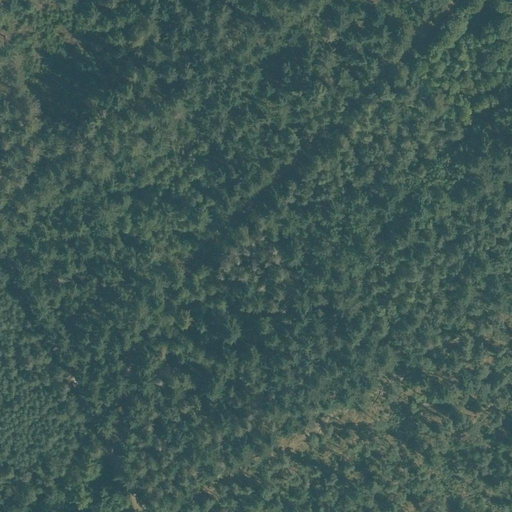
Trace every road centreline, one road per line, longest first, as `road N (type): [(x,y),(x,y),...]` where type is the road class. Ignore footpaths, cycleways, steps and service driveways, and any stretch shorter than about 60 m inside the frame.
road 1 (track): [(110,436),(146,306),(186,257),(451,0)]
road 2 (track): [(167,511),(110,436),(0,226)]
